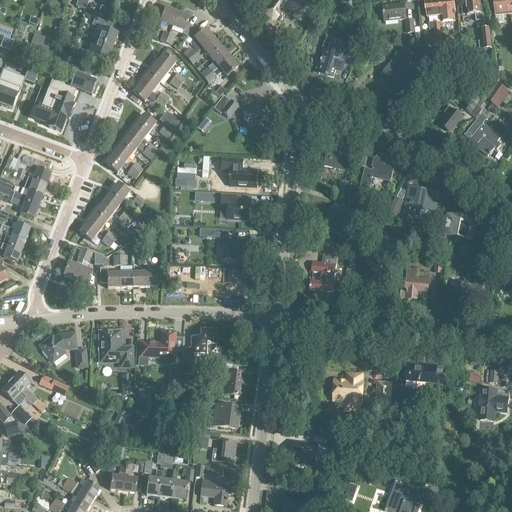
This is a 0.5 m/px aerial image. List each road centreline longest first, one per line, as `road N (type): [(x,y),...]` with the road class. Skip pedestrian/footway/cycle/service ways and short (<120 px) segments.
road 1 (residential): [(511,213),(398,131),(301,103)]
road 2 (residential): [(37,319),(276,319)]
road 3 (residential): [(511,341),(276,319)]
road 4 (residential): [(276,319),(301,103)]
road 5 (residential): [(251,511),(276,319)]
road 6 (residential): [(85,162),(147,0)]
road 7 (residential): [(37,319),(36,292),(85,162)]
road 8 (residential): [(301,103),(214,0)]
